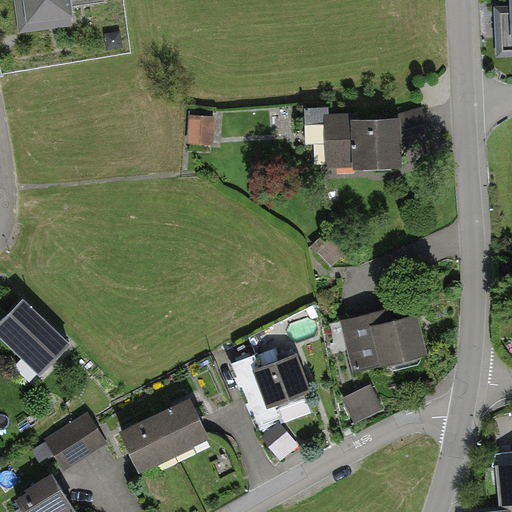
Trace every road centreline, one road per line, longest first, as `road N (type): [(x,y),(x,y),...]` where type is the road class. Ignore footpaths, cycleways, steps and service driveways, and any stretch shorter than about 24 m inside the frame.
road 1 (residential): [(467,101),(477,289),(469,383)]
road 2 (residential): [(462,419),(396,427),(241,511)]
